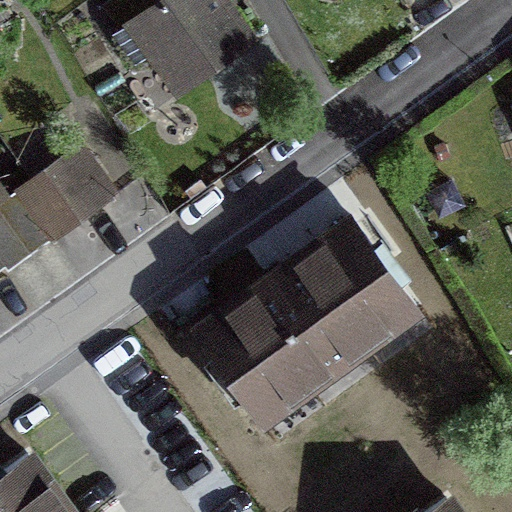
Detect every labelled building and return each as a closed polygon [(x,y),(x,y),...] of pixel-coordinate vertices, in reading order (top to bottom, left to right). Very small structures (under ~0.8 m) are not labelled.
[(179,87),(245,40),(217,0),(109,0),(99,7),(116,31),(130,21),(179,87)] [(0,272),(5,268),(9,272),(34,253),(51,239),(88,213),(112,195),(76,146),(15,190),(0,202),(0,272)] [(258,417),(412,306),(351,220),(294,261),(196,332),(258,417)] [(0,473),(0,511),(66,511),(25,455),(0,473)] [(453,511),(443,499),(424,511),(453,511)]
